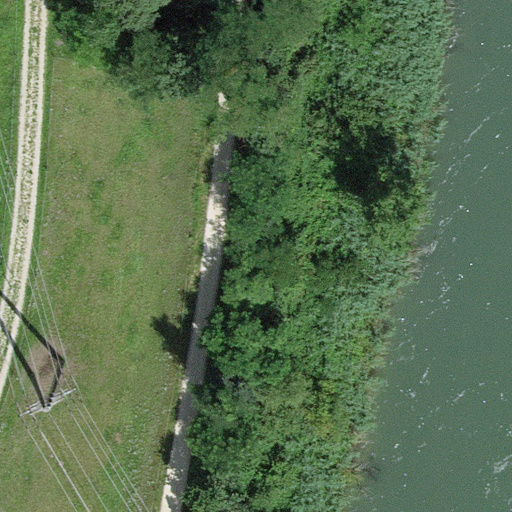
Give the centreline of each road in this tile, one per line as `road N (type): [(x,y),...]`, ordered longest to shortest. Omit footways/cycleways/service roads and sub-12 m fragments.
road 1 (track): [(245,0),(171,511)]
road 2 (track): [(0,336),(41,0)]
